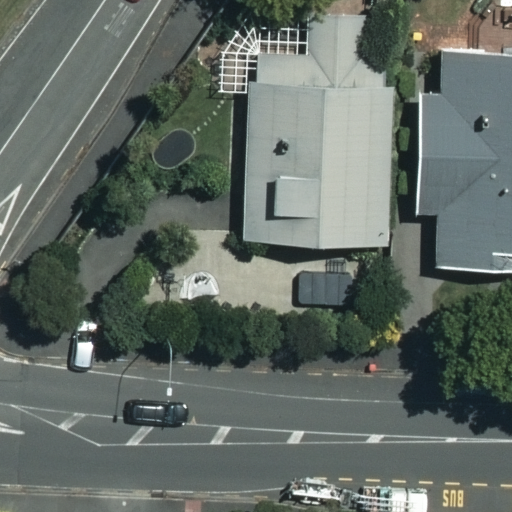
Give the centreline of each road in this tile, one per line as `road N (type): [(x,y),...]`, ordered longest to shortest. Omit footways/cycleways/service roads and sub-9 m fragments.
road 1 (tertiary): [(0,421),(511,440)]
road 2 (residential): [(102,0),(0,151)]
